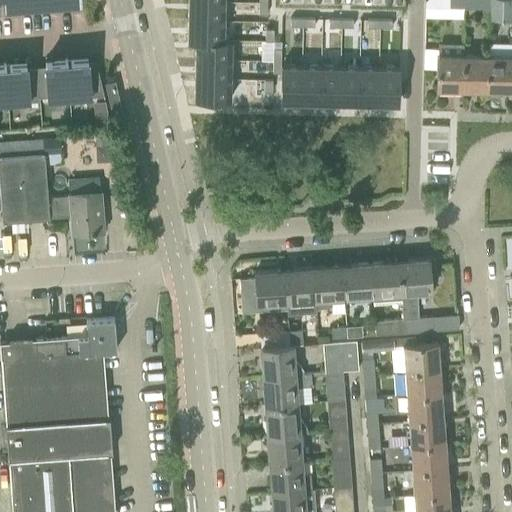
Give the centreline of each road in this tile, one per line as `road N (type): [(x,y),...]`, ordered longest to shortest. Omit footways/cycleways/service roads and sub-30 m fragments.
road 1 (residential): [(176,253),(202,239),(472,221)]
road 2 (residential): [(493,511),(472,221)]
road 3 (residential): [(204,511),(191,333),(176,253)]
road 4 (unknown): [(147,267),(133,337),(139,511)]
road 5 (residential): [(176,253),(125,30)]
road 6 (unclassified): [(0,284),(131,274),(176,253)]
road 7 (residential): [(125,30),(0,39)]
